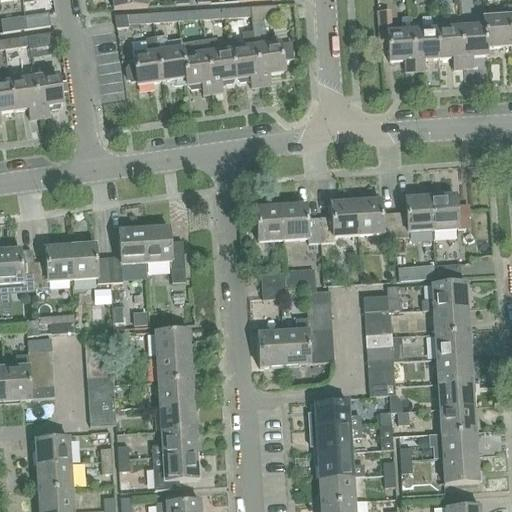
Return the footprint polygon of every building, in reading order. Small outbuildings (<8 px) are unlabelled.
[(146,0),(112,0),(114,12),(148,10),(146,0)] [(251,23),(263,22),(276,22),(275,9),(250,10),(251,19),(250,19),(251,23)] [(226,12),(226,20),(250,19),(251,19),(250,10),(226,12)] [(226,12),(201,13),(202,22),(226,20),(226,12)] [(201,13),(176,15),(177,24),(202,22),(201,13)] [(26,32),(24,19),(15,21),(11,15),(4,16),(3,22),(0,23),(2,36),(26,32)] [(152,17),(152,25),(177,24),(176,15),(152,17)] [(24,19),(26,32),(50,29),(48,16),(24,19)] [(127,19),(116,19),(117,32),(129,31),(128,27),(152,25),(152,17),(127,18),(127,19)] [(483,21),(484,29),(486,29),(487,52),(511,50),(509,19),(483,21)] [(401,21),(402,34),(388,35),(390,65),(405,64),(405,76),(415,76),(412,33),(411,21),(401,21)] [(263,22),(251,23),(252,34),(253,33),(261,90),(270,88),(269,78),(284,76),(279,45),(267,47),(263,22)] [(484,29),(461,30),(463,73),(473,72),(472,60),(488,59),(487,52),(486,29),(484,29)] [(461,30),(437,32),(439,63),(453,62),(454,73),(463,73),(461,30)] [(437,32),(412,33),(415,76),(425,75),(424,63),(439,63),(437,32)] [(244,50),(231,52),(236,83),(237,82),(240,86),(246,85),(248,81),(250,81),(251,91),(261,90),(253,33),(252,34),(242,35),(244,50)] [(52,36),(28,40),(30,52),(54,49),(52,36)] [(165,39),(155,40),(161,85),(170,84),(171,90),(186,88),(180,46),(179,41),(166,43),(165,39)] [(29,52),(30,52),(28,40),(4,43),(5,52),(28,49),(29,52)] [(145,42),(147,56),(133,58),(137,88),(161,85),(155,40),(145,42)] [(231,52),(218,54),(216,41),(206,43),(213,97),(223,96),(222,85),(223,84),(226,88),(233,87),(235,83),(236,83),(231,52)] [(206,43),(180,46),(186,88),(186,90),(189,90),(191,93),(199,92),(201,88),(202,88),(204,98),(213,97),(206,43)] [(58,77),(43,79),(42,70),(31,72),(33,81),(34,80),(40,122),(50,120),(48,109),(50,109),(52,113),(60,112),(61,107),(62,107),(58,77)] [(33,81),(10,84),(14,114),(28,112),(30,123),(40,122),(34,80),(33,81)] [(10,84),(0,85),(0,127),(1,127),(0,118),(0,116),(14,114),(10,84)] [(456,198),(431,199),(434,233),(458,231),(456,198)] [(406,215),(394,216),(396,240),(409,239),(409,234),(434,233),(431,199),(405,201),(406,215)] [(382,202),(356,204),(358,238),(383,236),(384,241),(396,240),(394,216),(383,217),(382,202)] [(332,220),(320,221),(322,246),(335,245),(335,239),(358,238),(356,204),(331,206),(332,220)] [(282,209),(284,242),(309,241),(309,246),(322,246),(320,221),(308,222),(307,207),(282,209)] [(257,244),(284,242),(282,209),(255,211),(257,244)] [(170,230),(144,231),(146,266),(171,264),(173,286),(186,285),(183,243),(171,244),(170,230)] [(121,259),(108,260),(110,285),(124,285),(122,268),(146,266),(144,231),(119,233),(121,259)] [(96,246),(70,248),(72,283),(97,281),(97,286),(110,285),(108,260),(97,261),(96,246)] [(21,252),(13,252),(10,248),(0,248),(0,297),(8,297),(8,287),(23,286),(23,291),(36,291),(34,265),(22,266),(21,252)] [(45,264),(34,265),(36,291),(48,290),(47,285),(72,283),(70,248),(44,250),(45,264)] [(436,268),(437,282),(460,281),(459,267),(436,268)] [(411,270),(398,270),(398,283),(412,282),(411,270)] [(260,277),(261,290),(287,288),(286,276),(260,277)] [(432,287),(433,303),(421,304),(422,314),(433,313),(467,311),(465,285),(432,287)] [(287,288),(261,290),(262,301),(287,300),(287,288)] [(387,290),(387,299),(388,314),(390,314),(398,314),(397,290),(387,290)] [(305,296),(306,308),(329,306),(328,295),(305,296)] [(363,301),(364,316),(388,314),(387,299),(363,301)] [(306,308),(306,319),(329,318),(329,306),(306,308)] [(433,313),(435,337),(468,334),(467,311),(433,313)] [(364,316),(365,327),(391,325),(390,314),(388,314),(364,316)] [(306,319),(307,321),(307,331),(330,329),(329,318),(306,319)] [(282,335),(283,367),(309,365),(309,354),(308,342),(307,334),(307,331),(307,321),(295,322),(296,334),(282,335)] [(38,339),(37,324),(37,323),(25,324),(26,340),(27,340),(38,339)] [(365,327),(365,339),(392,337),(391,325),(365,327)] [(307,331),(307,334),(308,342),(331,341),(330,329),(307,331)] [(155,334),(157,359),(191,357),(190,332),(155,334)] [(435,337),(436,363),(470,360),(468,334),(435,337)] [(283,367),(282,335),(256,337),(258,368),(283,367)] [(365,339),(366,351),(393,349),(392,337),(365,339)] [(28,354),(53,352),(52,341),(28,343),(28,354)] [(331,341),(308,342),(309,354),(332,352),(331,341)] [(111,356),(110,344),(84,346),(85,358),(111,356)] [(366,351),(367,364),(394,362),(393,349),(366,351)] [(29,366),(53,364),(53,352),(28,354),(28,357),(29,366)] [(309,354),(309,365),(332,364),(332,352),(309,354)] [(86,370),(112,368),(111,356),(85,358),(86,370)] [(16,369),(4,370),(7,405),(32,403),(32,401),(31,390),(30,378),(29,368),(29,366),(28,357),(15,358),(16,369)] [(157,359),(158,384),(193,382),(191,357),(157,359)] [(436,363),(438,387),(471,384),(470,360),(436,363)] [(367,364),(368,376),(394,374),(394,362),(367,364)] [(30,378),(54,376),(53,364),(29,366),(29,368),(30,378)] [(86,382),(113,380),(112,368),(86,370),(86,382)] [(368,376),(368,387),(395,386),(394,374),(368,376)] [(31,390),(55,388),(54,376),(30,378),(31,390)] [(87,394),(113,392),(113,380),(86,382),(87,394)] [(158,384),(160,408),(194,406),(193,382),(158,384)] [(438,387),(439,412),(473,410),(471,384),(438,387)] [(395,386),(368,387),(369,399),(396,397),(395,386)] [(31,390),(32,401),(56,399),(55,388),(31,390)] [(88,406),(114,404),(113,392),(87,394),(88,406)] [(89,418),(115,416),(114,404),(88,406),(89,418)] [(314,417),(309,417),(310,433),(361,429),(360,418),(350,419),(349,405),(314,407),(314,417)] [(160,408),(161,434),(196,432),(194,406),(160,408)] [(439,412),(441,437),(474,434),(473,410),(439,412)] [(397,416),(397,428),(408,428),(407,415),(397,416)] [(89,430),(116,429),(115,416),(89,418),(89,430)] [(390,427),(390,416),(379,417),(379,428),(390,427)] [(379,428),(380,442),(391,441),(390,427),(379,428)] [(361,429),(310,433),(311,449),(317,449),(317,458),(352,455),(351,441),(361,441),(361,429)] [(196,432),(161,434),(162,448),(152,449),(153,460),(198,456),(196,432)] [(441,437),(442,462),(476,459),(474,434),(441,437)] [(36,443),(38,468),(71,466),(69,441),(36,443)] [(127,450),(117,450),(118,463),(128,462),(127,450)] [(110,452),(100,453),(100,465),(111,464),(110,452)] [(410,464),(410,452),(399,452),(400,465),(410,464)] [(352,455),(317,458),(319,483),(354,480),(365,480),(364,469),(353,469),(352,455)] [(180,483),(199,482),(198,456),(153,460),(156,492),(180,491),(180,483)] [(476,459),(442,462),(444,487),(478,485),(476,459)] [(128,462),(118,463),(119,475),(129,474),(128,462)] [(413,463),(413,481),(434,481),(433,462),(413,463)] [(111,464),(100,465),(101,478),(112,477),(111,464)] [(400,465),(401,477),(411,476),(410,464),(400,465)] [(38,468),(39,493),(72,491),(71,466),(38,468)] [(394,477),(393,466),(383,466),(383,478),(394,477)] [(383,478),(384,491),(395,490),(394,477),(383,478)] [(319,483),(320,507),(355,505),(354,480),(319,483)] [(39,493),(40,511),(73,511),(72,491),(39,493)] [(114,511),(114,501),(103,502),(103,511),(114,511)] [(201,511),(201,503),(155,506),(155,511),(201,511)]
